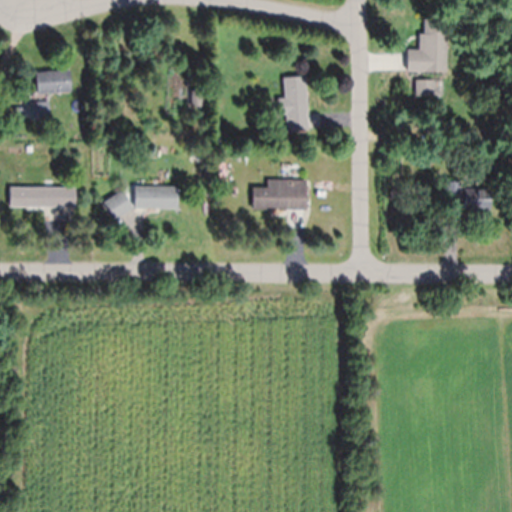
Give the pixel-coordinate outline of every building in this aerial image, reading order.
[(446,72),(446,20),(423,20),(423,72),(446,72)] [(69,94),(69,72),(35,72),(35,94),(69,94)] [(305,77),(283,78),(283,99),(276,99),(276,116),(285,116),(286,132),(307,132),(305,77)] [(416,97),(442,97),(442,81),(416,81),(416,97)] [(48,103),(30,103),(31,121),(48,121),(48,103)] [(306,210),(306,180),(266,180),(266,188),(252,188),(252,210),(306,210)] [(461,190),(461,182),(444,182),(444,210),(490,210),(490,190),(461,190)] [(8,208),(74,208),(74,187),(8,187),(8,208)] [(177,187),(134,187),(134,209),(177,209),(177,187)] [(103,201),(112,219),(131,209),(122,192),(103,201)]
